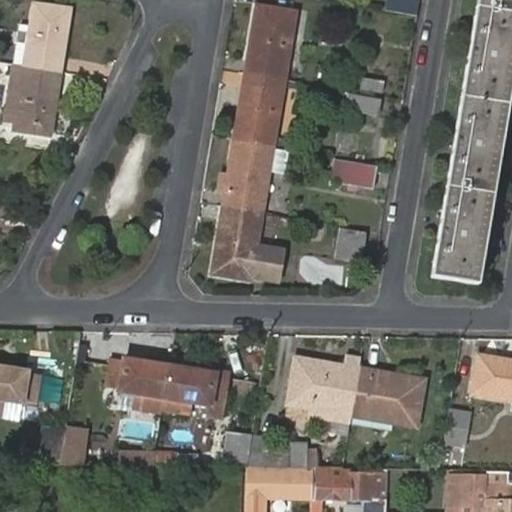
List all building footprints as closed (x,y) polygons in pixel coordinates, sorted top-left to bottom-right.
[(416,16),(419,1),(415,0),(385,0),(384,10),(416,16)] [(511,0),(480,0),(433,280),(479,287),(511,94),(511,0)] [(34,1),(24,64),(51,68),(53,56),(60,56),(68,7),(34,1)] [(251,75),(282,80),(293,13),(257,8),(247,62),(253,63),(251,75)] [(51,68),(24,64),(14,126),(48,131),(56,82),(49,81),(51,68)] [(272,146),(282,80),(251,75),(249,88),(243,87),(234,139),(272,146)] [(364,76),(362,88),(385,93),(387,80),(364,76)] [(382,99),(348,93),(345,110),(379,117),(382,99)] [(260,213),(272,146),(234,139),(225,194),(231,195),(229,208),(260,213)] [(289,149),(272,146),(268,168),(285,170),(289,149)] [(378,166),(336,157),(332,183),(374,188),(378,166)] [(249,277),(260,213),(229,208),(227,220),(220,219),(212,271),(249,277)] [(368,231),(339,227),(334,258),(362,263),(368,231)] [(306,261),(305,282),(342,284),(343,263),(306,261)] [(471,393),(511,399),(511,359),(479,354),(471,393)] [(139,388),(165,393),(170,366),(124,357),(124,360),(110,357),(105,384),(120,387),(120,389),(138,392),(139,388)] [(352,404),(358,370),(295,358),(287,403),(309,407),(311,397),(352,404)] [(0,364),(0,394),(3,395),(4,398),(23,402),(24,398),(37,401),(42,373),(27,371),(27,368),(0,364)] [(170,366),(165,393),(191,397),(191,402),(207,405),(208,403),(222,405),(226,379),(213,376),(213,374),(170,366)] [(394,416),(393,424),(416,428),(424,381),(358,370),(352,404),(352,408),(394,416)] [(352,408),(350,417),(393,424),(394,416),(352,408)] [(39,427),(33,462),(59,462),(65,429),(39,427)] [(65,429),(59,462),(82,463),(86,430),(65,429)] [(448,431),(443,463),(464,465),(468,434),(448,431)] [(156,465),(157,450),(118,448),(117,462),(156,465)] [(312,499),(312,470),(250,469),(248,511),(260,511),(261,498),(312,499)] [(484,475),(483,511),(511,511),(511,470),(483,470),(484,475)] [(381,500),(381,499),(381,474),(318,472),(318,502),(360,502),(373,502),(373,500),(380,500),(381,500)] [(483,511),(484,475),(449,475),(448,511),(483,511)] [(386,511),(386,499),(381,499),(381,500),(380,500),(376,505),(376,511),(386,511)] [(376,511),(376,505),(380,500),(373,500),(373,502),(360,502),(360,511),(376,511)]
